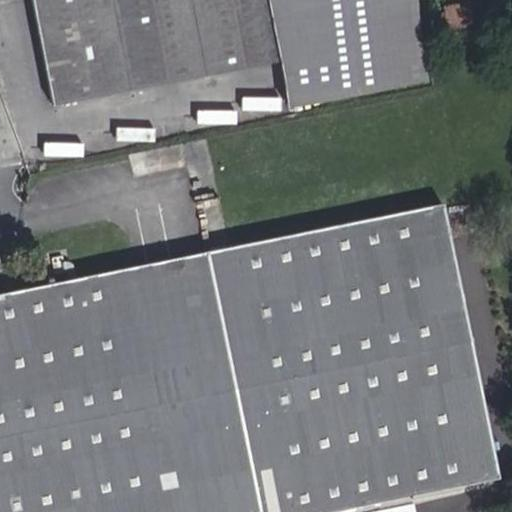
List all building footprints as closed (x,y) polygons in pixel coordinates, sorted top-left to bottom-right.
[(424,81),(414,0),(31,0),(52,106),(280,62),(289,107),(424,81)] [(474,27),(470,4),(465,5),(468,28),(474,27)] [(468,28),(465,5),(444,8),(448,31),(468,28)] [(0,511),(333,511),(498,478),(442,204),(205,252),(224,341),(154,355),(136,266),(0,294),(0,511)] [(224,341),(205,252),(136,266),(154,355),(224,341)]
